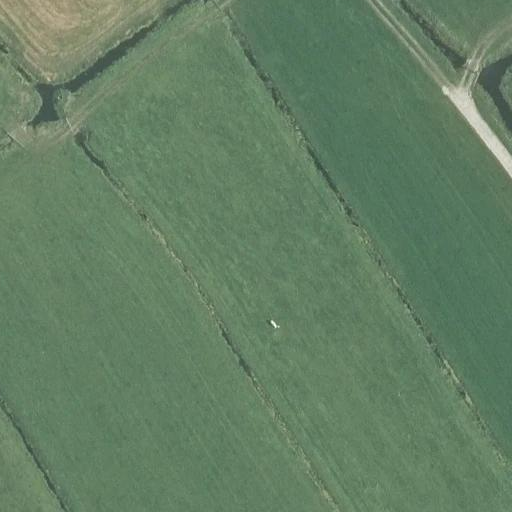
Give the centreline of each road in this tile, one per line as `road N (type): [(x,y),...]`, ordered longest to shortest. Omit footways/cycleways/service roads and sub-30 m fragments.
road 1 (track): [(90,198),(37,151),(229,0)]
road 2 (track): [(369,0),(459,101)]
